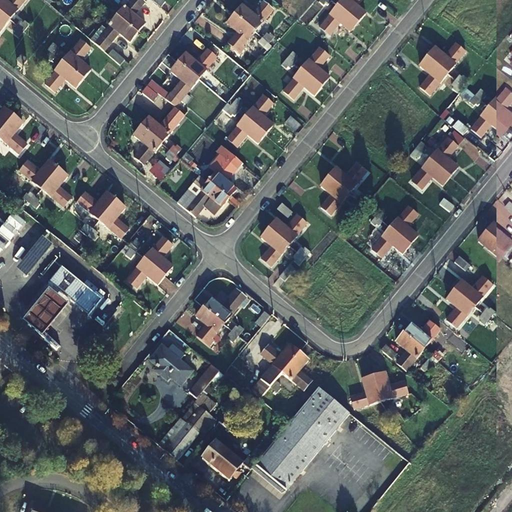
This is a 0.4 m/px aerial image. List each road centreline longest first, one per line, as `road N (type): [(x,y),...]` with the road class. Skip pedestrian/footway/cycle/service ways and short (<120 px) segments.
road 1 (residential): [(216,252),(325,344),(353,347),(511,160)]
road 2 (residential): [(216,252),(424,0)]
road 3 (secondary): [(209,511),(0,339)]
road 4 (residential): [(80,140),(196,0)]
road 5 (residential): [(80,140),(216,252)]
road 6 (residential): [(123,371),(216,252)]
road 7 (residential): [(115,511),(54,479),(0,489)]
